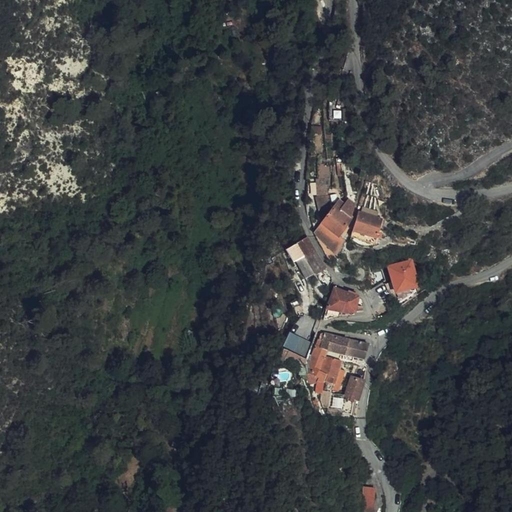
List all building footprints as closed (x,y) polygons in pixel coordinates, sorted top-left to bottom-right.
[(320,186),(307,184),(305,197),(310,201),(315,201),(315,199),(321,200),(320,186)] [(329,215),(329,214),(326,201),(321,200),(315,199),(315,201),(322,224),(329,215)] [(350,219),(354,205),(347,200),(344,204),(339,201),(332,211),(329,214),(329,215),(344,228),(350,220),(350,219)] [(376,238),(381,239),(382,235),(382,234),(377,233),(378,230),(382,231),(381,230),(383,225),(380,224),(381,220),(359,213),(353,232),(376,239),(376,238)] [(339,236),(344,228),(329,215),(322,224),(315,234),(336,254),(343,240),(339,236)] [(376,239),(353,232),(351,238),(374,244),(376,239)] [(285,251),(292,263),(295,262),(304,256),(307,260),(316,275),(326,269),(307,237),(297,244),(285,251)] [(304,256),(295,262),(297,266),(307,260),(304,256)] [(418,287),(411,261),(388,268),(395,293),(418,287)] [(336,290),(334,289),(323,319),(335,317),(336,311),(341,312),(346,294),(336,290)] [(345,313),(352,313),(353,313),(356,313),(362,311),(362,307),(356,306),(357,298),(346,294),(341,312),(345,313)] [(283,347),(295,352),(300,338),(290,333),(288,335),(283,347)] [(331,335),(323,333),(321,335),(316,348),(328,351),(331,335)] [(338,337),(331,335),(328,351),(335,353),(338,337)] [(349,340),(338,337),(335,353),(342,354),(344,355),(349,340)] [(295,352),(306,357),(311,343),(300,338),(295,352)] [(360,343),(349,340),(344,355),(353,357),(356,358),(360,343)] [(364,360),(368,345),(360,343),(356,358),(364,360)] [(310,362),(310,363),(322,366),(325,357),(328,351),(316,348),(315,348),(310,362)] [(335,353),(328,351),(325,357),(329,358),(336,360),(342,362),(343,360),(341,359),(342,354),(335,353)] [(329,358),(326,368),(324,374),(326,375),(327,376),(330,377),(336,360),(329,358)] [(340,370),(342,362),(336,360),(330,377),(337,380),(340,370)] [(322,366),(310,363),(313,376),(318,379),(317,383),(324,384),(325,382),(327,376),(326,375),(324,374),(326,368),(322,366)] [(345,372),(340,370),(337,380),(336,385),(341,387),(345,372)] [(327,376),(325,382),(336,385),(337,380),(330,377),(327,376)] [(346,393),(345,396),(351,399),(359,401),(364,383),(364,382),(351,377),(346,393)] [(342,405),(342,416),(349,416),(351,399),(345,396),(344,399),(342,405)] [(363,487),(361,511),(373,511),(375,488),(363,487)]
